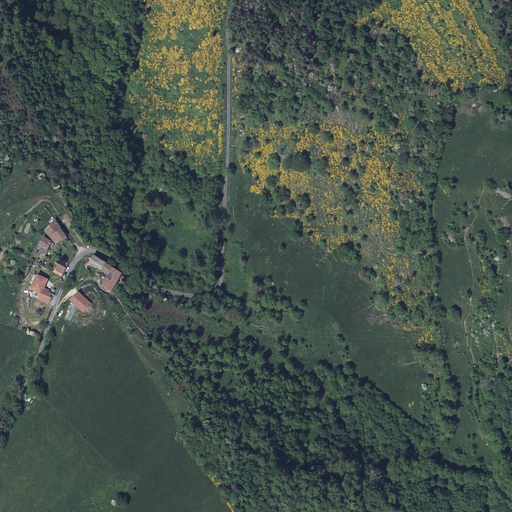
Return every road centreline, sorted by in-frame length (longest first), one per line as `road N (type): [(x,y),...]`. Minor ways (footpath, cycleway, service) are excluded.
road 1 (unclassified): [(231,0),(219,287),(208,296),(159,290),(92,250),(74,262),(55,305)]
road 2 (track): [(55,305),(0,434)]
